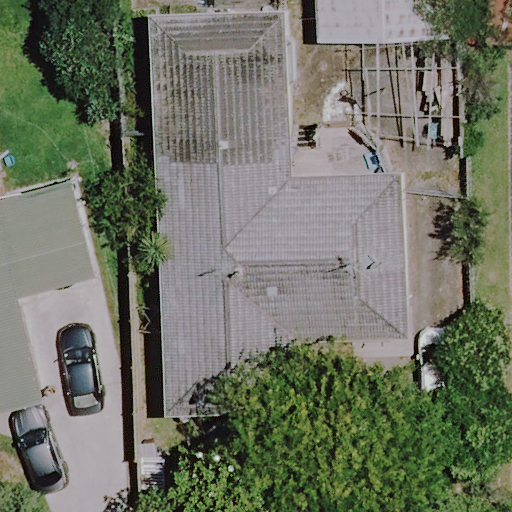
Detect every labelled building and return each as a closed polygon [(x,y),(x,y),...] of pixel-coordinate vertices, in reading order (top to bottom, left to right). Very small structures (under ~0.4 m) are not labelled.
[(196,0),(166,1),(179,406),(321,403),(317,332),(425,327),(422,158),(312,163),(305,0),(196,0)] [(327,0),(328,38),(463,31),(462,0),(327,0)] [(511,0),(500,0),(498,35),(511,36),(511,0)] [(0,405),(57,391),(33,289),(9,189),(0,151),(0,405)] [(80,174),(9,189),(33,289),(67,281),(103,272),(80,174)]
